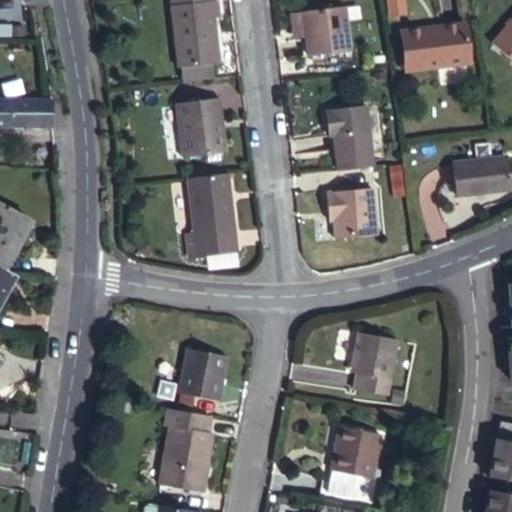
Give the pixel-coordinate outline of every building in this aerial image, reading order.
[(388,0),(390,11),(405,9),(404,0),(388,0)] [(220,17),(217,1),(171,6),(179,69),(181,69),(212,65),(220,64),(214,18),(220,17)] [(352,50),(346,4),(305,9),(308,34),(310,55),(352,50)] [(305,9),(292,11),(295,35),(308,34),(305,9)] [(511,53),(511,22),(497,40),(511,53)] [(466,23),(409,30),(412,70),(472,62),(466,23)] [(412,70),(409,30),(402,31),(407,70),(412,70)] [(183,82),(214,78),(212,65),(181,69),(183,82)] [(0,118),(56,123),(58,97),(0,91),(0,118)] [(227,153),(220,99),(176,104),(184,158),(227,153)] [(332,134),(335,133),(370,129),(367,103),(330,107),(332,134)] [(340,171),(374,166),(370,129),(335,133),(340,171)] [(511,196),(511,181),(508,156),(453,163),(459,203),(511,196)] [(235,229),(228,173),(189,178),(195,233),(235,229)] [(327,192),(329,210),(335,209),(336,219),(339,238),(380,233),(375,186),(327,192)] [(0,196),(0,259),(6,263),(33,214),(0,196)] [(235,229),(195,233),(189,234),(192,258),(238,252),(235,229)] [(0,298),(16,268),(6,263),(0,259),(0,298)] [(363,362),(361,372),(392,379),(400,339),(362,332),(357,361),(363,362)] [(217,404),(225,359),(186,351),(178,397),(217,404)] [(354,372),(361,372),(363,362),(357,361),(354,372)] [(392,379),(361,372),(358,389),(389,395),(392,379)] [(171,424),(207,431),(210,415),(167,408),(165,423),(171,424)] [(213,432),(207,431),(171,424),(160,483),(202,491),(213,432)] [(375,477),(383,433),(342,425),(331,484),(361,490),(364,475),(375,477)] [(500,439),(511,440),(511,427),(502,426),(500,439)] [(491,451),(496,451),(500,439),(494,438),(491,451)] [(491,478),(511,481),(511,440),(500,439),(496,451),(491,478)] [(511,511),(511,493),(492,490),(487,511),(511,511)] [(159,511),(161,503),(150,501),(145,505),(143,511),(159,511)] [(198,511),(199,511),(161,503),(159,511),(198,511)]
